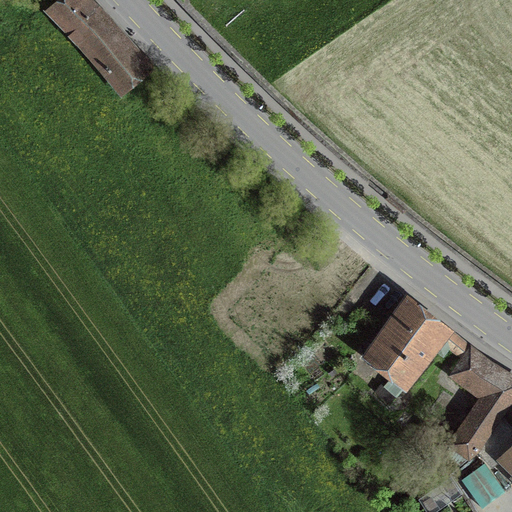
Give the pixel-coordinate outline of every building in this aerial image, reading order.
[(112,32),(81,0),(57,0),(46,10),(87,54),(116,88),(143,67),(113,31),(112,32)] [(396,400),(449,332),(405,299),(364,358),(391,379),(383,389),(396,400)] [(495,426),(511,401),(511,378),(489,364),(470,349),(449,377),(480,399),(448,445),(450,446),(444,454),(459,465),(467,459),(469,460),(476,454),(477,453),(495,426)] [(511,444),(495,426),(477,453),(491,468),(500,459),(511,471),(511,444)] [(481,510),(504,493),(483,465),(460,481),(481,510)]
